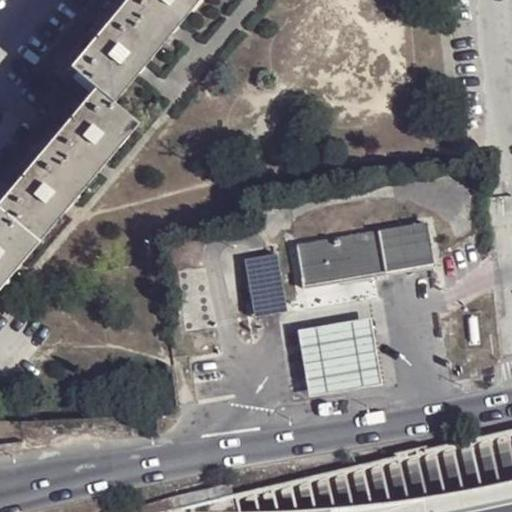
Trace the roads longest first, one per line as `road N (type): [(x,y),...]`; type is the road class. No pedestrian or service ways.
road 1 (secondary): [(511,400),(27,489)]
road 2 (motorway): [(511,465),(328,511)]
road 3 (unknown): [(258,0),(168,106)]
